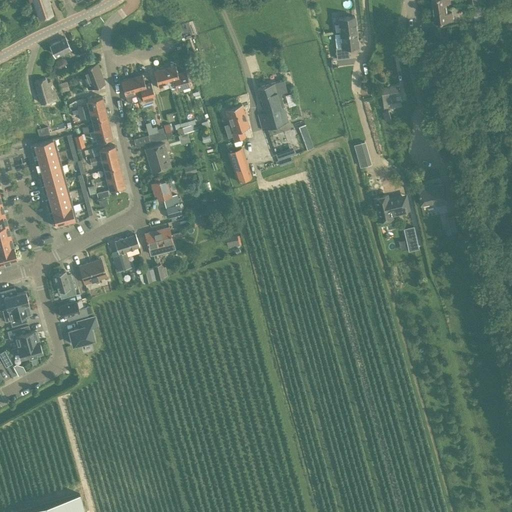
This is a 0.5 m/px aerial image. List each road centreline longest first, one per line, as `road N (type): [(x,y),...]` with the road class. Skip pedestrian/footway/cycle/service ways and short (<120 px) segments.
road 1 (track): [(400,511),(304,172)]
road 2 (residential): [(43,264),(137,209),(110,66)]
road 3 (residential): [(0,395),(61,363),(37,268),(43,264)]
road 4 (tertiary): [(0,57),(113,0)]
